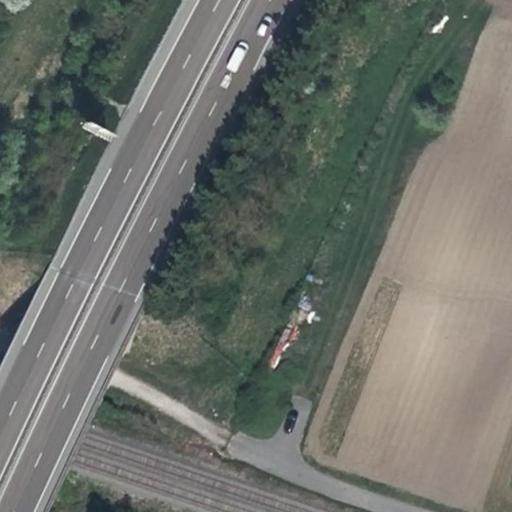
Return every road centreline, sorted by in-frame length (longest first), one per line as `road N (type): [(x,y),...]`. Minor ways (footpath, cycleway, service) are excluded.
road 1 (motorway): [(15,511),(267,0)]
road 2 (motorway): [(215,0),(0,438)]
road 3 (track): [(0,341),(114,379),(230,440)]
road 4 (residential): [(230,440),(407,511)]
